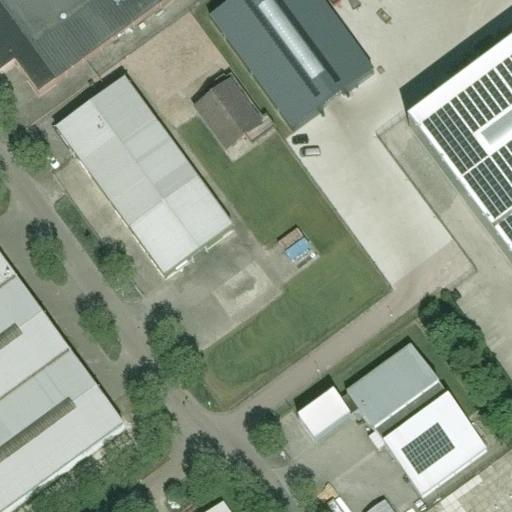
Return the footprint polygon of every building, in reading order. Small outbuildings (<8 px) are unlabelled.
[(0,0),(0,77),(16,66),(39,98),(172,0),(0,0)] [(294,135),(374,76),(319,0),(240,0),(211,22),(294,135)] [(511,52),(409,129),(511,266),(511,52)] [(224,79),(204,94),(211,103),(197,113),(226,152),(259,128),(224,79)] [(125,83),(56,133),(164,281),(233,231),(125,83)] [(0,511),(12,511),(124,431),(81,371),(82,365),(57,332),(51,331),(0,260),(0,511)] [(486,452),(445,396),(411,349),(346,396),(347,397),(339,403),(334,396),(298,421),(315,444),(350,418),(349,417),(357,411),(421,499),(486,452)] [(452,507),(455,511),(484,511),(511,493),(511,478),(506,470),(452,507)]
